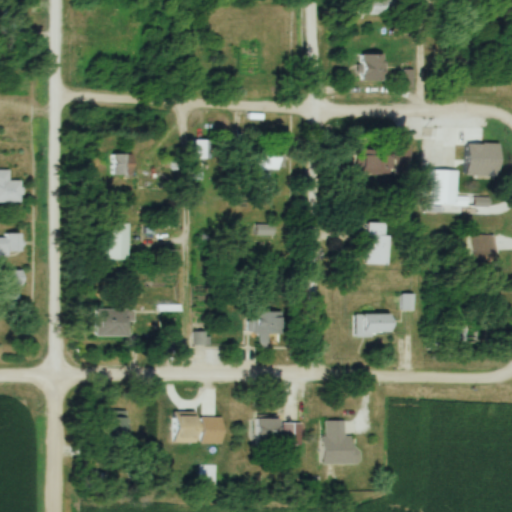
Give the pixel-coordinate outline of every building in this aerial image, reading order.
[(394,0),(355,0),(355,17),(394,16),(394,0)] [(0,32),(21,32),(21,10),(0,9),(0,32)] [(358,83),(381,83),(381,56),(358,56),(358,83)] [(207,160),(207,141),(194,141),(194,160),(207,160)] [(276,171),(276,149),(243,149),(243,171),(276,171)] [(389,149),(358,149),(358,175),(389,175),(389,149)] [(128,155),(109,155),(109,176),(128,176),(128,155)] [(455,206),(455,169),(433,169),(433,206),(455,206)] [(0,203),(18,203),(18,181),(5,181),(5,171),(0,171),(0,203)] [(125,260),(125,224),(104,224),(104,260),(125,260)] [(388,224),(366,224),(366,266),(388,266),(388,224)] [(255,268),(275,268),(275,227),(255,227),(255,268)] [(0,257),(17,255),(15,235),(0,236),(0,257)] [(494,236),(469,236),(469,261),(493,262),(494,236)] [(15,271),(0,271),(0,301),(15,302),(15,271)] [(93,338),(127,338),(127,310),(93,310),(93,338)] [(279,346),(279,314),(247,314),(247,336),(257,336),(257,346),(279,346)] [(353,338),(389,338),(389,316),(353,316),(353,338)] [(166,346),(180,346),(180,333),(166,333),(166,346)] [(125,413),(103,413),(103,444),(125,444),(125,413)] [(254,420),(254,443),(277,443),(277,420),(254,420)] [(320,466),(356,466),(356,449),(349,449),(349,437),(342,437),(343,422),(320,422),(320,466)] [(282,448),(303,448),(303,424),(282,424),(282,448)]
